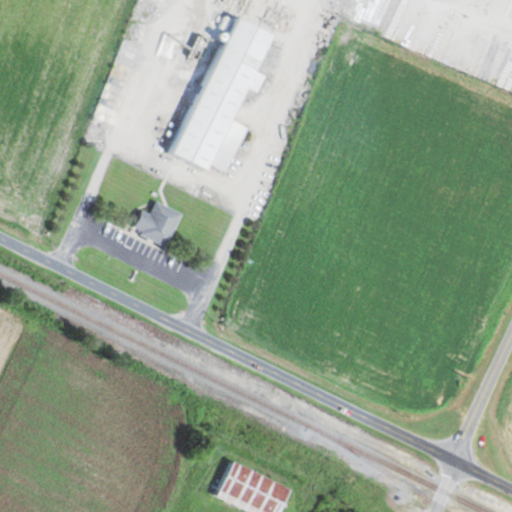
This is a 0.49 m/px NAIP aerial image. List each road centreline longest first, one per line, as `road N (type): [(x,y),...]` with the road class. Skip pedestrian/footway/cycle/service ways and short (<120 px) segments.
road 1 (residential): [(455,461),(0,238)]
road 2 (residential): [(455,461),(511,328)]
